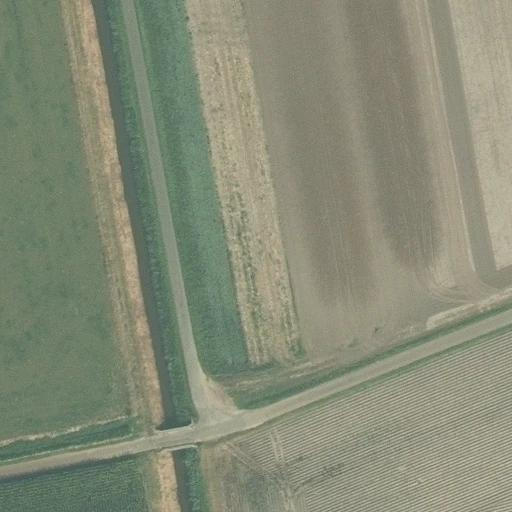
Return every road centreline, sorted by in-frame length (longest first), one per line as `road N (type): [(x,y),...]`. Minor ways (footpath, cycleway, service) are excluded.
road 1 (track): [(147,445),(68,0)]
road 2 (track): [(211,431),(199,409),(126,0)]
road 3 (track): [(511,313),(211,431)]
road 4 (track): [(147,445),(0,474)]
